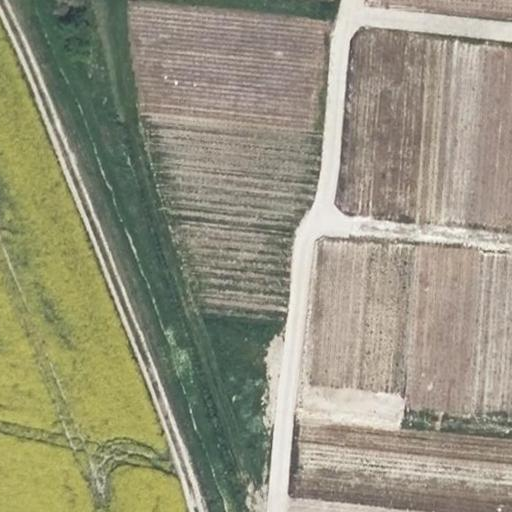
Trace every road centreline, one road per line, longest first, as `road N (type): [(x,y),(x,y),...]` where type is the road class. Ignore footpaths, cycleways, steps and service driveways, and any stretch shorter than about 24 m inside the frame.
road 1 (unclassified): [(352,11),(333,44),(320,220),(301,230),(271,511)]
road 2 (track): [(320,220),(511,239)]
road 3 (unclassified): [(352,11),(511,27)]
